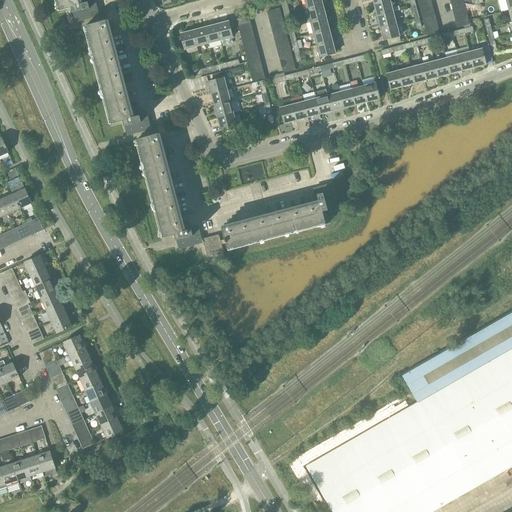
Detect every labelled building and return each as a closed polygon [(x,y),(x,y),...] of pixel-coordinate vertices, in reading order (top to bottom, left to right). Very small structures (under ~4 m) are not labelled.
[(80,5),(78,0),(57,0),(60,11),(71,8),(72,13),(89,9),(88,3),(80,5)] [(320,0),(304,0),(307,10),(322,6),(320,0)] [(511,0),(501,0),(497,1),(501,13),(509,11),(511,9),(511,0)] [(393,13),(390,1),(374,5),(377,17),(393,13)] [(465,7),(463,1),(451,5),(453,10),(465,7)] [(433,9),(431,4),(419,7),(421,13),(433,9)] [(310,22),(325,18),(322,6),(307,10),(310,22)] [(465,7),(453,10),(454,16),(466,13),(465,7)] [(269,17),(281,14),(279,8),(267,12),(269,17)] [(421,13),(422,18),(435,15),(433,9),(421,13)] [(396,24),(393,13),(377,17),(380,28),(396,24)] [(468,19),(466,13),(454,16),(456,22),(468,19)] [(270,23),(282,20),(281,14),(269,17),(270,23)] [(291,16),(293,24),(301,22),(299,14),(291,16)] [(436,21),(435,15),(422,18),(424,24),(436,21)] [(248,16),(236,20),(238,25),(250,22),(248,16)] [(310,22),(313,34),(329,30),(325,18),(310,22)] [(468,19),(456,22),(457,28),(469,25),(468,19)] [(282,20),(270,23),(272,28),(284,25),(282,20)] [(132,118),(129,109),(106,21),(86,27),(111,125),(123,122),(124,126),(141,122),(140,116),(132,118)] [(438,27),(436,21),(424,24),(425,30),(438,27)] [(228,22),(216,25),(221,41),(233,38),(228,22)] [(251,28),(250,22),(238,25),(239,31),(251,28)] [(396,24),(380,28),(384,40),(399,36),(396,24)] [(209,44),(221,41),(216,25),(205,28),(209,44)] [(284,25),(272,28),(273,34),(285,31),(284,25)] [(439,32),(438,27),(425,30),(427,36),(439,32)] [(197,47),(209,44),(205,28),(193,32),(197,47)] [(253,33),(251,28),(239,31),(241,37),(253,33)] [(313,34),(316,46),(332,42),(329,30),(313,34)] [(285,31),(273,34),(274,40),(287,37),(285,31)] [(185,50),(197,47),(193,32),(181,35),(185,50)] [(253,33),(241,37),(242,42),(254,39),(253,33)] [(287,37),(274,40),(276,45),(288,42),(287,37)] [(256,45),(254,39),(242,42),(244,48),(256,45)] [(288,42),(276,45),(277,51),(290,48),(288,42)] [(332,42),(316,46),(319,58),(335,54),(332,42)] [(256,45),(244,48),(245,53),(257,50),(256,45)] [(290,48),(277,51),(279,57),(291,53),(290,48)] [(482,49),(470,52),(474,68),(486,65),(482,49)] [(259,56),(257,50),(245,53),(246,59),(259,56)] [(462,71),(474,68),(470,52),(458,56),(462,71)] [(291,53),(279,57),(280,62),(293,59),(291,53)] [(246,59),(248,65),(260,61),(259,56),(246,59)] [(458,56),(446,59),(450,74),(462,71),(458,56)] [(293,59),(280,62),(282,68),(294,65),(293,59)] [(352,59),(344,61),(345,66),(347,71),(352,70),(351,64),(353,64),(352,59)] [(438,78),(450,74),(446,59),(434,62),(438,78)] [(262,67),(260,61),(248,65),(249,70),(262,67)] [(434,62),(422,65),(426,81),(438,78),(434,62)] [(282,68),(283,73),(296,70),(294,65),(282,68)] [(426,81),(422,65),(410,68),(414,84),(426,81)] [(263,73),(262,67),(249,70),(251,76),(263,73)] [(410,68),(398,72),(402,87),(414,84),(410,68)] [(398,72),(386,75),(390,90),(402,87),(398,72)] [(265,78),(263,73),(251,76),(252,82),(265,78)] [(211,95),(227,90),(224,78),(208,83),(211,95)] [(375,84),(363,87),(367,102),(379,99),(375,84)] [(334,94),(328,96),(332,112),(344,109),(340,93),(338,85),(331,86),(334,94)] [(351,90),(355,106),(367,102),(363,87),(351,90)] [(214,106),(230,102),(227,90),(211,95),(214,106)] [(326,90),(314,93),(316,99),(320,115),(332,112),(328,96),(326,90)] [(351,90),(340,93),(344,109),(355,106),(351,90)] [(304,102),(308,118),(320,115),(316,99),(304,102)] [(217,118),(233,114),(230,102),(214,106),(217,118)] [(304,102),(292,105),(296,121),(308,118),(304,102)] [(296,121),(292,105),(280,108),(284,124),(296,121)] [(233,114),(217,118),(221,130),(236,126),(233,114)] [(193,235),(191,230),(183,232),(158,135),(137,140),(163,238),(175,235),(176,240),(193,235)] [(1,138),(0,138),(0,156),(8,153),(1,138)] [(22,183),(10,188),(13,195),(20,209),(31,204),(25,189),(22,183)] [(226,243),(227,249),(325,224),(322,212),(327,211),(323,194),(317,196),(319,204),(310,206),(222,229),(225,240),(226,243)] [(8,214),(20,209),(13,195),(1,200),(8,214)] [(0,217),(8,214),(1,200),(0,200),(0,217)] [(32,236),(38,233),(33,221),(26,224),(32,236)] [(26,238),(21,226),(15,229),(20,241),(26,238)] [(9,246),(15,243),(9,231),(3,234),(9,246)] [(226,243),(225,240),(221,241),(219,235),(202,239),(208,261),(225,257),(222,245),(226,243)] [(30,275),(45,268),(40,256),(24,263),(30,275)] [(45,268),(30,275),(35,287),(50,280),(45,268)] [(0,274),(3,281),(15,275),(12,269),(0,274)] [(50,280),(35,287),(40,298),(56,291),(60,289),(55,278),(50,280)] [(17,281),(5,286),(8,292),(20,287),(17,281)] [(46,310),(61,303),(56,291),(40,298),(46,310)] [(11,298),(13,304),(25,299),(22,292),(11,298)] [(51,322),(66,315),(61,303),(46,310),(51,322)] [(16,309),(19,316),(31,310),(28,304),(16,309)] [(418,402),(306,467),(332,511),(431,511),(488,480),(511,465),(511,312),(402,376),(418,402)] [(51,322),(56,333),(72,326),(66,315),(51,322)] [(21,321),(24,327),(36,322),(33,316),(21,321)] [(38,327),(26,332),(29,339),(41,333),(38,327)] [(63,343),(69,355),(84,347),(79,336),(63,343)] [(84,347),(69,355),(74,367),(90,359),(84,347)] [(51,348),(39,354),(42,360),(54,354),(51,348)] [(90,359),(74,367),(79,378),(95,371),(90,359)] [(56,361),(45,366),(47,372),(59,367),(56,361)] [(7,383),(19,378),(12,363),(1,368),(7,383)] [(85,390),(101,383),(95,371),(79,378),(85,390)] [(50,378),(53,384),(65,378),(62,372),(50,378)] [(101,383),(85,390),(90,402),(106,395),(101,383)] [(55,390),(58,396),(70,390),(67,384),(55,390)] [(18,407),(24,405),(19,393),(13,396),(18,407)] [(106,395),(90,402),(96,414),(112,407),(106,395)] [(61,401),(64,408),(76,402),(73,396),(61,401)] [(7,413),(13,410),(7,398),(1,401),(7,413)] [(112,407),(96,414),(101,426),(117,419),(112,407)] [(78,408),(66,413),(69,419),(81,414),(78,408)] [(117,419),(101,426),(107,438),(122,431),(117,419)] [(71,425),(74,431),(86,426),(83,420),(71,425)] [(45,439),(42,426),(35,428),(39,441),(45,439)] [(33,443),(29,430),(23,433),(27,445),(33,443)] [(77,437),(80,443),(92,437),(89,431),(77,437)] [(17,434),(10,437),(14,449),(21,447),(17,434)] [(8,451),(4,439),(0,439),(0,447),(2,453),(8,451)] [(19,485),(12,464),(8,451),(2,453),(1,453),(3,461),(5,461),(6,466),(0,467),(0,469),(7,489),(19,485)] [(55,468),(50,452),(37,456),(44,476),(44,478),(57,474),(55,468)] [(44,476),(37,456),(25,460),(31,481),(44,476)] [(12,464),(19,485),(31,481),(25,460),(12,464)]
